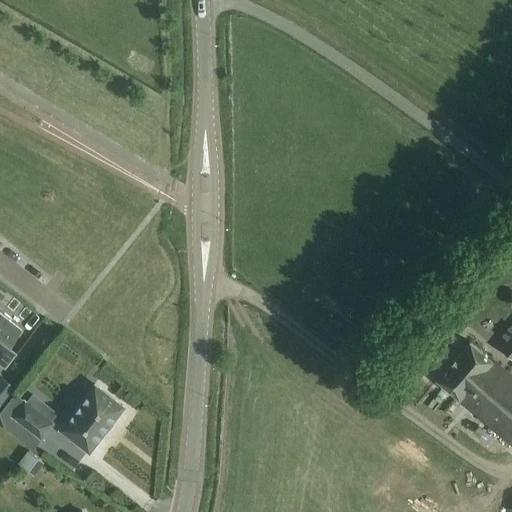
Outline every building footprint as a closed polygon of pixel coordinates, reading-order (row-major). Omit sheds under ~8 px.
[(22,326),(2,311),(0,314),(0,363),(5,367),(13,357),(3,350),(18,331),(22,326)] [(511,358),(511,334),(500,348),(511,358)] [(511,444),(511,443),(511,378),(470,341),(437,379),(511,444)] [(5,379),(0,384),(0,405),(15,387),(5,379)] [(95,384),(61,429),(89,451),(103,433),(103,434),(110,424),(123,406),(95,384)] [(53,423),(24,400),(23,402),(15,395),(16,393),(2,411),(1,411),(0,412),(5,428),(14,417),(41,438),(53,423)] [(37,473),(42,460),(31,455),(26,469),(37,473)]
